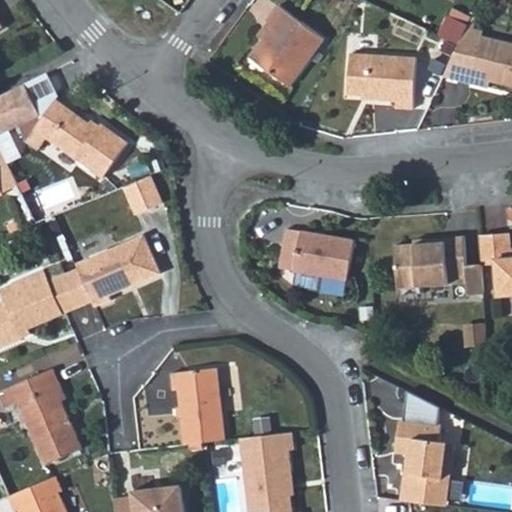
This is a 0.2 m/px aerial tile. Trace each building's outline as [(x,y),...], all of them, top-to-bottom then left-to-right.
[(292,82),(324,36),(278,3),(265,19),(272,23),(251,54),(292,82)] [(462,45),(467,30),(470,22),(450,14),(440,35),(462,45)] [(511,40),(467,30),(462,45),(448,77),(491,87),(493,79),(511,83),(511,40)] [(400,110),(418,110),(420,57),(352,52),(350,93),(373,94),(377,100),(399,102),(400,110)] [(103,136),(61,107),(29,87),(0,101),(0,140),(23,130),(30,151),(42,159),(51,147),(107,186),(133,152),(106,133),(103,136)] [(0,202),(25,190),(1,147),(0,147),(0,202)] [(151,181),(123,193),(135,220),(163,208),(151,181)] [(428,246),(399,248),(403,290),(429,288),(471,283),(472,292),(487,291),(486,266),(485,263),(471,264),(469,234),(428,238),(428,246)] [(511,234),(483,237),(485,263),(486,266),(504,265),(505,296),(511,295),(511,234)] [(281,275),(346,288),(354,249),(289,235),(281,275)] [(83,271),(98,305),(100,310),(116,303),(114,299),(164,277),(146,237),(80,265),(83,271)] [(0,309),(0,347),(3,354),(27,343),(25,338),(98,305),(83,271),(52,285),(47,273),(4,293),(10,305),(0,309)] [(429,288),(403,290),(405,311),(429,310),(429,288)] [(245,411),(239,364),(226,366),(232,412),(245,411)] [(14,390),(20,404),(48,468),(85,452),(65,405),(69,402),(56,372),(14,390)] [(183,392),(188,448),(228,443),(220,372),(173,378),(175,393),(183,392)] [(7,410),(20,404),(14,390),(1,396),(7,410)] [(404,487),(403,504),(449,509),(454,447),(442,445),(442,430),(440,430),(442,410),(410,394),(405,425),(402,425),(398,459),(413,461),(411,487),(404,487)] [(295,455),(293,436),(245,441),(253,511),(295,511),(289,455),(295,455)] [(68,491),(62,479),(14,499),(18,511),(23,509),(24,511),(70,511),(62,493),(68,491)] [(118,503),(119,511),(187,511),(186,488),(136,494),(137,500),(118,503)]
